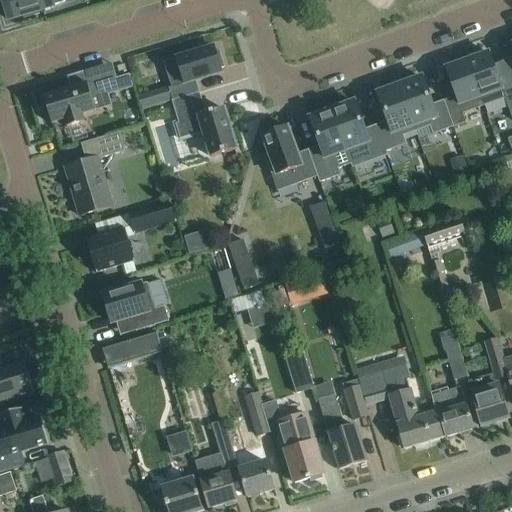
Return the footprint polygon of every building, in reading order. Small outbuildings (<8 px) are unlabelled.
[(1,0),(7,19),(23,14),(24,18),(39,13),(38,10),(53,5),(64,1),(63,0),(1,0)] [(184,57),(164,63),(172,87),(169,88),(173,100),(200,92),(196,81),(222,73),(221,68),(224,67),(219,51),(216,52),(214,47),(202,51),(201,48),(183,54),(184,57)] [(490,53),(467,61),(484,106),(506,98),(511,95),(511,79),(510,73),(498,77),(490,53)] [(464,123),(461,114),(484,106),(467,61),(445,69),(455,96),(444,100),(454,126),(464,123)] [(70,88),(45,96),(53,124),(65,120),(67,127),(85,122),(82,115),(95,111),(90,95),(107,90),(100,67),(67,77),(70,88)] [(132,85),(129,75),(116,79),(119,89),(132,85)] [(417,75),(398,82),(416,131),(430,125),(434,134),(454,126),(444,100),(432,105),(422,77),(418,79),(417,75)] [(387,156),(388,155),(386,151),(405,144),(402,136),(416,131),(398,82),(380,89),(381,92),(377,94),(387,121),(376,125),(387,156)] [(155,106),(151,92),(138,96),(142,110),(155,106)] [(179,123),(175,124),(180,138),(203,131),(211,157),(236,150),(224,109),(206,114),(200,92),(173,100),(172,101),(179,123)] [(351,103),(349,100),(331,107),(352,164),(353,168),(387,156),(376,125),(365,129),(355,102),(351,103)] [(352,164),(331,107),(312,113),(314,117),(309,118),(319,146),(308,150),(317,177),(320,183),(341,175),(339,169),(352,164)] [(288,127),(262,136),(269,155),(265,156),(272,174),(276,172),(276,175),(272,176),(278,191),(317,177),(308,150),(298,154),(288,127)] [(65,168),(79,216),(113,206),(99,159),(125,151),(119,132),(81,144),(86,161),(65,168)] [(170,202),(128,215),(134,234),(176,221),(170,202)] [(388,218),(377,222),(382,237),(393,233),(388,218)] [(465,236),(460,224),(425,237),(429,249),(465,236)] [(89,250),(86,251),(91,270),(95,269),(96,273),(135,261),(125,228),(86,240),(89,250)] [(421,232),(388,245),(393,259),(426,246),(421,232)] [(259,285),(243,240),(228,245),(244,290),(259,285)] [(322,276),(285,287),(291,306),(328,295),(322,276)] [(155,309),(147,283),(103,296),(111,322),(131,316),(135,330),(169,321),(165,306),(155,309)] [(239,296),(236,287),(223,291),(226,300),(239,296)] [(330,317),(314,320),(317,338),(333,335),(330,317)] [(440,334),(446,353),(454,380),(466,376),(453,330),(440,334)] [(118,345),(124,364),(162,353),(156,333),(118,345)] [(485,341),(494,373),(495,379),(503,377),(508,392),(511,391),(511,390),(503,358),(497,338),(485,341)] [(303,351),(285,356),(297,395),(315,389),(303,351)] [(511,355),(503,358),(511,390),(511,355)] [(27,369),(25,363),(0,370),(0,401),(34,392),(27,369)] [(405,450),(416,447),(417,450),(430,447),(429,443),(443,438),(436,413),(418,418),(406,380),(410,379),(406,365),(382,373),(386,384),(389,393),(390,399),(400,433),(396,435),(399,444),(403,442),(405,450)] [(378,387),(386,384),(382,373),(359,379),(364,395),(379,391),(378,387)] [(495,379),(494,373),(468,380),(482,427),(509,419),(502,396),(498,384),(497,384),(495,379)] [(359,387),(345,392),(354,421),(368,416),(359,387)] [(439,412),(441,418),(447,437),(473,429),(467,410),(460,388),(432,397),(437,413),(439,412)] [(256,435),(269,432),(261,406),(263,405),(259,391),(244,395),(250,413),(256,435)] [(329,436),(334,451),(340,470),(367,461),(357,428),(346,431),(335,393),(318,398),(329,436)] [(263,405),(261,406),(269,432),(279,429),(286,451),(285,451),(295,483),(309,479),(310,481),(322,478),(321,474),(324,473),(305,414),(281,421),(275,401),(263,405)] [(0,459),(49,445),(41,417),(25,421),(22,409),(0,415),(0,459)] [(228,474),(227,470),(238,466),(224,421),(212,424),(221,453),(195,461),(209,509),(237,501),(229,473),(228,474)] [(186,432),(167,438),(148,444),(153,461),(172,455),(192,450),(186,432)] [(239,469),(242,478),(247,498),(274,489),(269,470),(263,449),(250,453),(253,465),(239,469)] [(64,453),(47,458),(56,486),(73,481),(64,453)] [(11,473),(0,476),(0,497),(17,492),(11,473)] [(193,479),(161,488),(168,511),(199,511),(203,511),(193,479)] [(29,501),(32,511),(68,511),(67,511),(47,511),(43,497),(29,501)]
